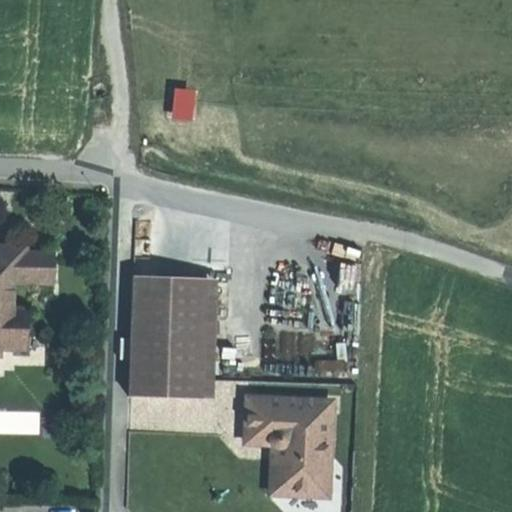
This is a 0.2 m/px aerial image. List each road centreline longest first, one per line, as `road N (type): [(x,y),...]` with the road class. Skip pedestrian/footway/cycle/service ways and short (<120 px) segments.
road 1 (track): [(511,273),(369,229),(120,177)]
road 2 (track): [(109,0),(123,116),(120,177)]
road 3 (residential): [(0,165),(120,177)]
